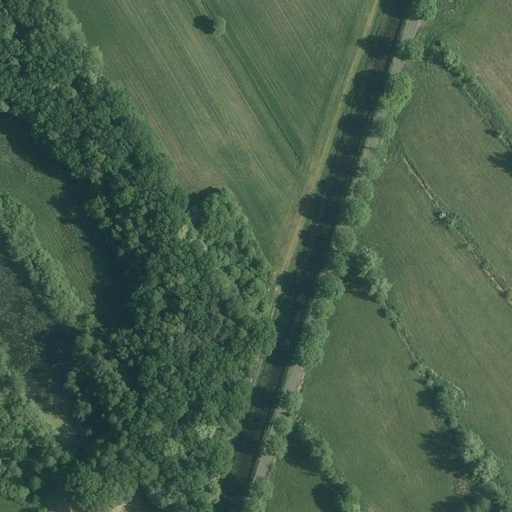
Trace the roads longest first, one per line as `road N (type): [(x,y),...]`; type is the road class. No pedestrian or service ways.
road 1 (unclassified): [(248,511),(421,0)]
road 2 (track): [(284,273),(204,511)]
